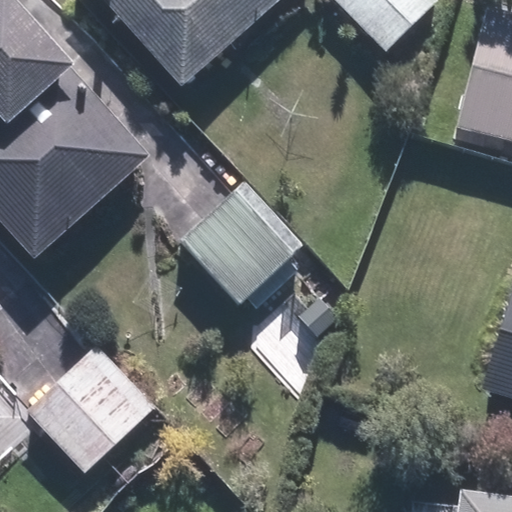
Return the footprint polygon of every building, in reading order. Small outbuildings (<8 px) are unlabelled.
[(75,61),(20,0),(0,0),(0,212),(38,255),(151,156),(70,66),(75,61)] [(112,0),(187,84),(282,0),(112,0)] [(436,0),(342,0),(386,47),(436,0)] [(511,141),(511,15),(492,10),(460,127),(511,141)] [(303,244),(246,186),(184,247),(241,305),(303,244)] [(511,287),(480,387),(511,396),(511,287)] [(153,408),(99,351),(37,409),(90,466),(153,408)] [(459,511),(511,511),(511,494),(462,488),(459,511)]
